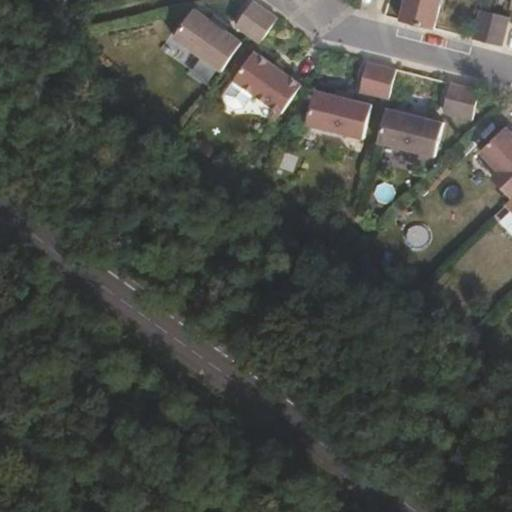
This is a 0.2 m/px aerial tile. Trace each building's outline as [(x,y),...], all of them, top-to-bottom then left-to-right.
[(262,37),(280,14),(259,0),(252,0),(238,21),(248,29),(262,37)] [(435,23),(440,0),(404,0),(401,15),(435,23)] [(223,66),(242,38),(226,26),(212,15),(194,3),(173,33),(223,66)] [(504,41),(511,13),(481,5),(475,33),(504,41)] [(228,22),(214,11),(212,15),(226,26),(228,22)] [(303,80),(256,45),(236,75),(238,76),(256,89),(283,108),(303,80)] [(390,93),(398,64),(369,57),(362,86),(390,93)] [(256,89),(238,76),(226,90),(226,98),(236,105),(245,103),(256,89)] [(472,114),(479,85),(450,77),(443,108),(472,114)] [(364,136),(373,100),(316,85),(307,121),(364,136)] [(425,112),(426,107),(408,102),(407,108),(425,112)] [(436,152),(445,117),(425,112),(407,108),(388,104),(379,137),(436,152)] [(511,141),(502,132),(477,156),(497,176),(490,183),(510,203),(511,200),(511,141)]
